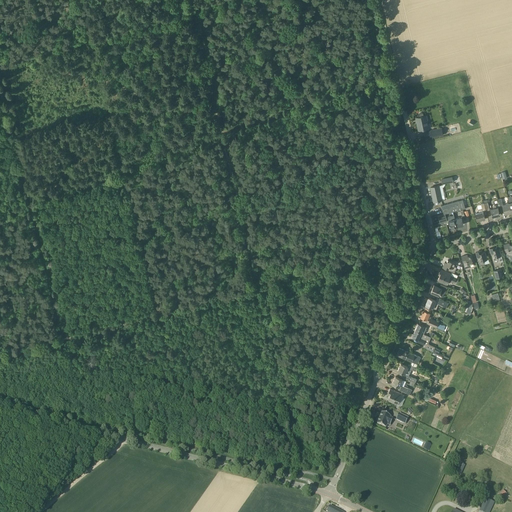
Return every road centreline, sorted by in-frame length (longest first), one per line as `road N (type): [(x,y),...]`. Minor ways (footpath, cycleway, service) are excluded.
road 1 (track): [(80,428),(0,72)]
road 2 (tertiary): [(328,494),(0,406)]
road 3 (track): [(259,285),(0,352)]
road 4 (residential): [(328,494),(371,377),(433,250)]
road 5 (track): [(0,209),(224,135)]
road 6 (track): [(259,285),(310,474)]
road 7 (track): [(224,135),(396,89)]
road 8 (track): [(433,250),(259,285)]
road 9 (residential): [(433,250),(396,89)]
road 10 (track): [(259,285),(224,135)]
road 11 (track): [(90,43),(224,0)]
road 12 (track): [(191,0),(224,135)]
